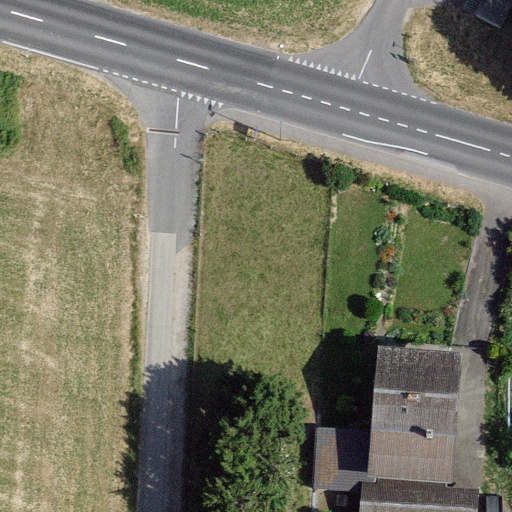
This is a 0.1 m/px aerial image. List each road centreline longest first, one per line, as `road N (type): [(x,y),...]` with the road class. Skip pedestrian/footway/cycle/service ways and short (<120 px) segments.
road 1 (residential): [(180,59),(155,511)]
road 2 (secondary): [(511,157),(180,59)]
road 3 (secondary): [(180,59),(0,8)]
